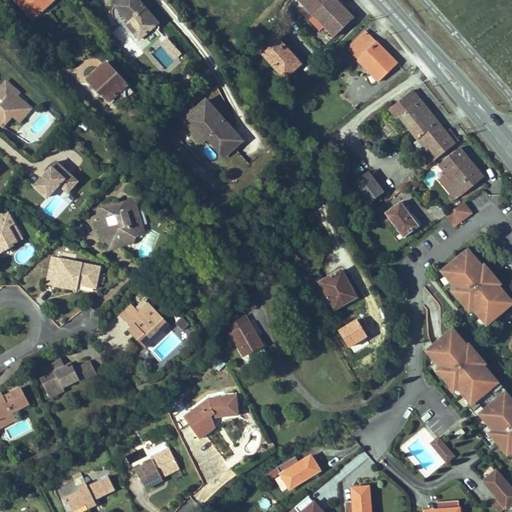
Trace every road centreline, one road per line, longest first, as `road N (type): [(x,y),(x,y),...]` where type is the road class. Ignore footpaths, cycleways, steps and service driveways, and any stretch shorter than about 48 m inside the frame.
road 1 (residential): [(511,234),(483,212),(420,262),(412,377)]
road 2 (primary): [(372,0),(499,151)]
road 3 (primary): [(490,112),(388,0)]
